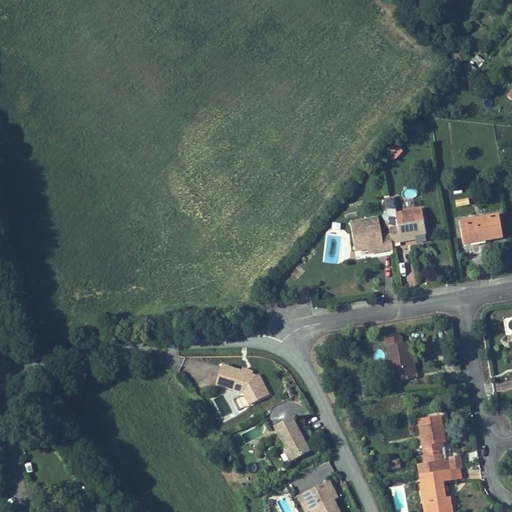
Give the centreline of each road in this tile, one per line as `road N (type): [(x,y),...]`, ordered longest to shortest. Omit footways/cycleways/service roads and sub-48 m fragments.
road 1 (residential): [(0,367),(252,340),(276,346)]
road 2 (residential): [(276,346),(299,327),(463,300)]
road 3 (residential): [(276,346),(296,358),(373,511)]
road 4 (residential): [(463,300),(495,450)]
